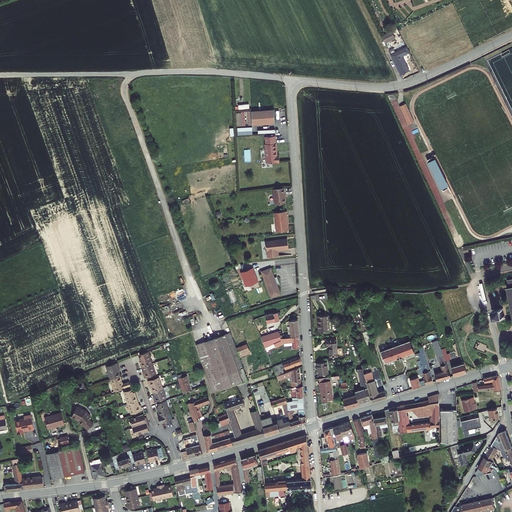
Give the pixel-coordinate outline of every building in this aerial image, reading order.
[(391,31),(381,36),(385,43),(395,38),(391,31)] [(390,54),(401,75),(410,71),(403,56),(410,53),(406,46),(390,54)] [(400,106),(407,125),(414,122),(406,103),(400,106)] [(267,109),(244,111),(245,125),(268,123),(267,109)] [(252,135),(252,127),(237,127),(238,135),(252,135)] [(269,135),(260,136),(261,143),(260,143),(261,162),(273,162),(273,156),(271,156),(270,143),(269,143),(269,135)] [(432,157),(425,160),(429,169),(429,172),(430,176),(432,180),(435,183),(439,191),(446,187),(432,157)] [(279,187),(266,188),(269,204),(280,202),(279,194),(280,194),(279,187)] [(281,211),(268,212),(270,232),(282,230),(281,223),(282,223),(281,211)] [(267,240),(259,241),(261,258),(272,257),(272,250),(282,249),(281,239),(270,240),(270,241),(268,241),(267,240)] [(242,272),(247,286),(258,282),(255,275),(254,276),(253,273),(254,273),(252,268),(242,272)] [(267,269),(260,273),(263,281),(262,282),(264,288),(265,288),(269,297),(277,294),(274,285),(276,284),(274,277),(271,278),(267,269)] [(483,309),(479,286),(472,287),(471,285),(460,288),(461,294),(471,292),(475,310),(483,309)] [(494,309),(493,310),(493,311),(492,311),(493,312),(494,312),(495,318),(494,318),(495,319),(496,320),(497,320),(497,319),(503,318),(504,318),(504,317),(505,317),(505,316),(504,316),(503,310),(503,308),(502,308),(501,308),(501,309),(495,310),(494,309)] [(263,317),(250,319),(253,326),(276,322),(275,313),(263,315),(263,317)] [(316,315),(317,330),(328,330),(326,315),(316,315)] [(297,337),(295,320),(288,321),(290,340),(277,341),(278,344),(275,336),(258,340),(262,351),(274,346),(275,347),(280,345),(288,344),(289,351),(297,350),(296,344),(296,337),(297,337)] [(228,333),(202,341),(217,390),(244,381),(228,333)] [(335,338),(325,339),(325,345),(328,345),(329,355),(336,355),(335,338)] [(408,340),(378,351),(382,362),(412,350),(408,340)] [(240,358),(251,354),(247,344),(236,348),(240,358)] [(423,347),(416,349),(423,372),(430,370),(423,347)] [(141,374),(142,378),(154,374),(146,352),(137,355),(138,358),(137,359),(143,374),(141,374)] [(435,374),(433,374),(436,382),(451,378),(445,363),(456,360),(454,354),(453,355),(452,353),(437,358),(438,363),(440,362),(442,366),(439,367),(442,374),(436,376),(435,374)] [(299,366),(298,361),(269,369),(273,382),(289,378),(289,386),(290,386),(291,389),(299,388),(297,371),(277,376),(276,373),(299,366)] [(326,361),(315,363),(318,374),(328,372),(326,361)] [(456,367),(451,369),(454,378),(466,375),(462,362),(455,364),(456,367)] [(107,378),(111,392),(128,386),(127,382),(121,385),(115,367),(116,367),(115,363),(103,367),(105,372),(104,374),(105,377),(107,378)] [(356,396),(343,399),(346,410),(360,406),(359,405),(371,401),(371,403),(386,399),(384,392),(376,394),(370,373),(363,375),(361,370),(358,371),(362,390),(355,392),(356,396)] [(429,370),(421,372),(425,386),(432,384),(429,370)] [(338,374),(319,377),(323,402),(333,400),(331,382),(339,380),(338,374)] [(477,382),(471,384),(473,393),(480,393),(480,392),(492,390),(492,392),(499,391),(496,376),(483,379),(483,381),(484,383),(478,385),(477,382)] [(151,399),(153,404),(164,399),(157,377),(145,381),(147,385),(148,384),(153,399),(151,399)] [(185,377),(176,380),(177,382),(178,382),(182,392),(190,389),(185,377)] [(418,378),(410,380),(412,389),(420,387),(418,378)] [(349,386),(341,388),(343,394),(351,391),(349,386)] [(306,424),(303,388),(292,389),(293,401),(285,403),(280,391),(277,392),(279,399),(270,402),(272,407),(281,404),(285,418),(277,420),(278,422),(273,424),(271,418),(260,421),(257,411),(249,414),(254,429),(241,434),(234,411),(243,408),(241,401),(224,406),(235,438),(230,439),(229,430),(226,430),(228,440),(214,443),(211,423),(204,424),(207,453),(291,427),(292,428),(306,424)] [(120,392),(128,415),(140,412),(138,408),(137,408),(132,393),(131,393),(129,389),(120,392)] [(391,423),(391,428),(395,427),(394,428),(395,434),(438,427),(437,395),(426,398),(426,401),(402,407),(401,406),(394,408),(395,411),(388,412),(386,411),(382,412),(383,418),(371,421),(370,416),(350,422),(355,439),(357,450),(363,449),(361,438),(359,430),(367,427),(376,466),(380,465),(376,444),(381,443),(379,430),(386,428),(385,424),(391,423)] [(160,424),(170,420),(164,404),(169,403),(167,399),(164,402),(155,404),(156,408),(154,409),(157,417),(155,418),(157,423),(160,424)] [(189,433),(194,431),(192,424),(196,423),(195,420),(202,418),(198,406),(207,403),(205,399),(185,405),(190,421),(185,423),(189,433)] [(470,400),(459,403),(461,412),(472,410),(470,400)] [(75,409),(70,418),(75,421),(75,420),(77,421),(78,421),(77,422),(80,426),(81,425),(85,430),(92,425),(87,420),(89,418),(86,415),(83,413),(83,412),(77,408),(75,409)] [(488,410),(483,411),(484,415),(489,414),(490,419),(499,417),(497,408),(488,409),(488,410)] [(440,446),(439,448),(456,444),(455,411),(439,412),(439,416),(440,416),(441,446),(440,446)] [(459,417),(463,436),(479,432),(477,427),(480,427),(477,413),(459,417)] [(21,418),(12,419),(14,433),(20,432),(20,429),(24,429),(24,430),(31,428),(28,414),(21,415),(21,418)] [(59,414),(42,419),(45,430),(62,426),(59,414)] [(141,415),(126,420),(132,437),(146,432),(145,429),(146,428),(143,418),(142,418),(141,415)] [(322,430),(326,447),(331,446),(330,441),(341,439),(342,443),(348,442),(347,440),(352,439),(348,423),(322,430)] [(505,455),(507,454),(507,453),(511,451),(511,447),(505,431),(499,433),(488,453),(493,458),(498,449),(497,448),(498,444),(504,458),(505,457),(505,455)] [(304,436),(255,452),(257,462),(287,452),(288,455),(293,453),(293,450),(298,448),(302,481),(262,486),(264,501),(283,499),(282,492),(304,490),(305,495),(311,494),(304,436)] [(66,437),(58,438),(59,445),(67,444),(66,437)] [(201,455),(196,437),(188,439),(188,441),(182,443),(184,452),(180,454),(182,461),(201,455)] [(338,446),(342,464),(348,463),(344,445),(338,446)] [(458,445),(448,448),(453,463),(458,461),(460,467),(466,465),(463,457),(473,453),(471,448),(460,451),(458,445)] [(76,446),(44,453),(50,478),(81,471),(76,446)] [(153,447),(143,449),(146,464),(151,462),(157,460),(153,447)] [(126,455),(111,460),(115,469),(132,463),(134,467),(139,465),(139,466),(144,464),(139,451),(129,454),(128,451),(125,452),(126,455)] [(493,458),(488,453),(476,473),(477,476),(484,474),(486,472),(487,473),(489,470),(493,472),(498,471),(500,471),(498,467),(497,467),(492,465),(493,462),(491,461),(493,458)] [(356,456),(359,470),(362,470),(367,469),(364,455),(356,456)] [(241,470),(243,485),(247,485),(246,470),(254,466),(251,457),(238,462),(241,470)] [(328,461),(330,475),(339,474),(336,459),(328,461)] [(95,460),(90,461),(95,479),(100,478),(100,477),(105,475),(102,466),(99,467),(97,463),(96,463),(95,460)] [(233,495),(232,493),(238,491),(234,460),(210,468),(216,498),(233,495)] [(1,485),(2,491),(41,486),(40,477),(19,479),(16,464),(10,465),(12,479),(11,479),(10,480),(9,481),(8,482),(8,483),(8,485),(1,485)] [(206,494),(211,493),(207,469),(188,473),(189,478),(171,482),(175,498),(179,497),(178,490),(188,488),(187,490),(188,497),(191,495),(191,496),(196,496),(194,479),(203,477),(206,494)] [(155,491),(149,493),(152,504),(171,500),(169,488),(162,490),(162,488),(154,489),(155,491)] [(133,490),(122,492),(126,510),(137,508),(133,490)] [(102,498),(92,500),(95,511),(104,511),(105,511),(107,510),(106,503),(103,503),(102,498)] [(456,509),(452,508),(449,511),(492,511),(490,501),(456,509)] [(21,511),(19,503),(8,503),(8,502),(2,503),(3,511),(7,511),(8,511),(13,510),(13,511),(21,511)] [(77,511),(75,503),(57,507),(57,511),(77,511)]
